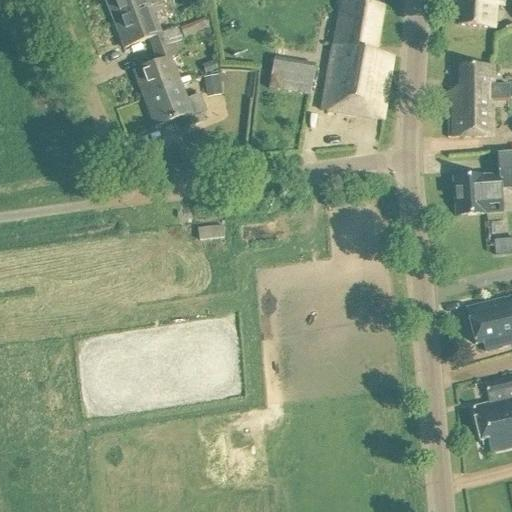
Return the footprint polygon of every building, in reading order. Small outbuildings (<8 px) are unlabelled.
[(103,0),(112,22),(150,8),(147,0),(103,0)] [(459,4),(458,17),(457,26),(492,30),(494,7),(501,8),(501,0),(449,0),(449,3),(459,4)] [(382,9),(341,1),(334,47),(332,47),(321,113),(381,122),(392,58),(374,55),(382,9)] [(148,41),(152,52),(174,44),(169,33),(161,36),(150,8),(112,22),(123,50),(148,41)] [(132,73),(143,101),(181,87),(170,59),(178,56),(174,44),(152,52),(156,63),(132,73)] [(270,84),(309,97),(318,69),(278,56),(270,84)] [(213,63),(201,67),(204,76),(216,72),(213,63)] [(491,138),(491,102),(509,102),(509,87),(491,87),(491,67),(459,66),(459,86),(447,92),(446,138),(491,138)] [(216,77),(203,80),(206,100),(220,98),(216,77)] [(204,123),(202,117),(207,115),(199,97),(186,102),(181,87),(143,101),(153,129),(178,120),(183,131),(204,123)] [(500,213),(499,193),(511,191),(511,155),(496,156),(498,179),(480,181),(480,177),(451,179),(454,217),(500,213)] [(222,227),(197,230),(199,242),(223,239),(222,227)] [(511,238),(496,240),(497,255),(511,254),(511,238)] [(484,352),(511,344),(511,296),(465,309),(474,344),(481,342),(484,352)] [(511,377),(484,384),(489,405),(471,410),(479,442),(486,440),(490,454),(511,448),(511,377)]
